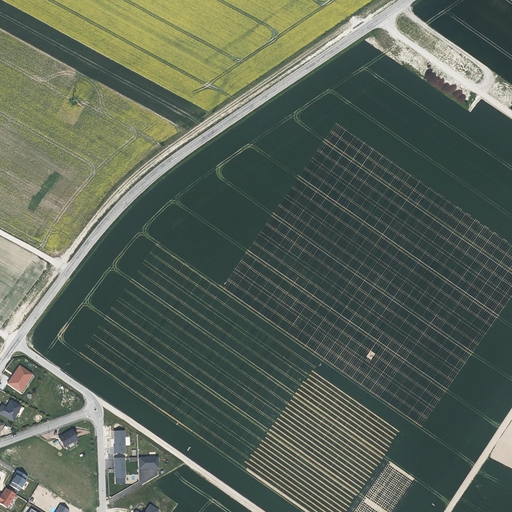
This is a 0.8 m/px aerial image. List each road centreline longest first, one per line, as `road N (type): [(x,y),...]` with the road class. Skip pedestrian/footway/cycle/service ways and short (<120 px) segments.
road 1 (tertiary): [(14,341),(146,178),(405,0)]
road 2 (track): [(87,393),(259,511)]
